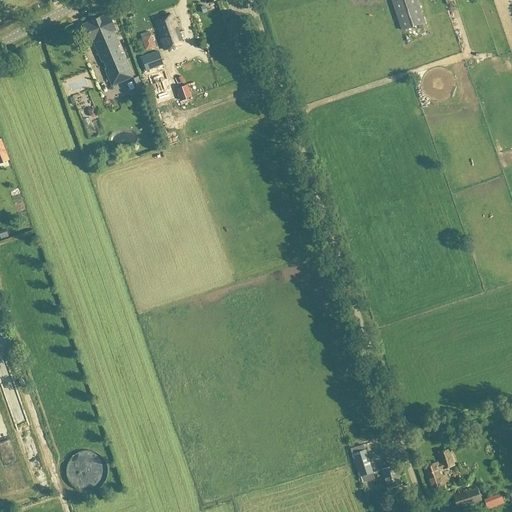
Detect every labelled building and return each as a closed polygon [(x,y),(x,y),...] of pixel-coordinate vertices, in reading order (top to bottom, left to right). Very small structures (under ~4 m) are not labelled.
[(424,23),(416,0),(390,0),(401,31),(424,23)] [(91,40),(101,63),(103,63),(105,68),(104,70),(111,87),(132,78),(121,54),(119,54),(117,49),(118,47),(112,32),(115,31),(108,14),(82,25),(89,42),(91,40)] [(172,15),(153,21),(160,40),(159,40),(163,51),(181,45),(172,15)] [(228,20),(228,21),(223,23),(227,35),(232,33),(233,36),(243,32),(238,17),(228,20)] [(150,35),(140,38),(145,51),(154,48),(150,35)] [(157,51),(139,58),(146,72),(162,66),(157,51)] [(164,71),(147,76),(156,105),(173,99),(164,71)] [(174,89),(178,101),(191,97),(186,85),(174,89)] [(93,108),(87,110),(89,117),(92,118),(96,117),(93,108)] [(351,455),(358,478),(372,474),(365,451),(351,455)] [(441,465),(437,467),(436,464),(423,469),(430,490),(443,486),(438,470),(442,469),(443,471),(453,467),(448,451),(437,454),(441,465)] [(395,466),(382,471),(388,490),(401,485),(395,466)] [(453,497),(457,509),(481,501),(477,489),(453,497)] [(494,505),(491,497),(483,500),(486,508),(494,505)]
